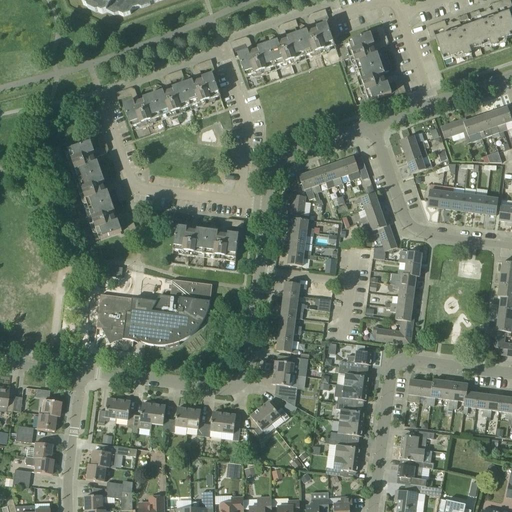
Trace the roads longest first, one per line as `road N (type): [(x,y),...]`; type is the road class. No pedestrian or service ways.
road 1 (residential): [(79,369),(227,387),(240,380),(266,206)]
road 2 (residential): [(511,375),(399,364),(389,375),(372,511)]
road 3 (residential): [(511,242),(421,230),(407,219),(370,124)]
road 4 (residential): [(237,202),(133,185),(98,92)]
road 5 (residential): [(430,102),(393,1),(337,19),(332,3)]
road 6 (residential): [(237,202),(247,126),(219,40)]
road 7 (residential): [(266,206),(282,155),(370,124)]
road 8 (residential): [(67,511),(79,369)]
road 9 (residential): [(219,40),(207,55),(98,92)]
